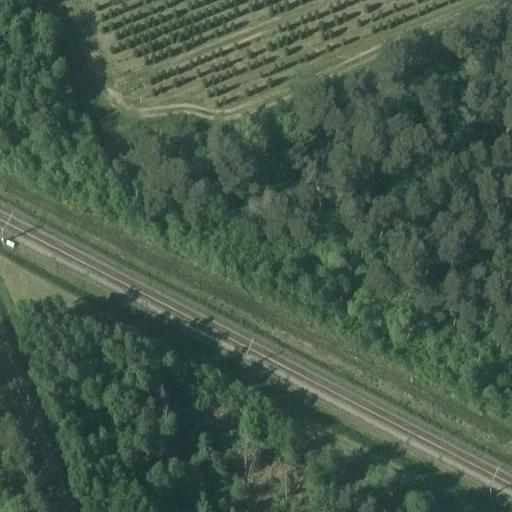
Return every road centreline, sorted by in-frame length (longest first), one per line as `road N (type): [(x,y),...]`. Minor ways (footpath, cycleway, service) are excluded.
road 1 (track): [(511,429),(132,235)]
road 2 (track): [(136,143),(493,0)]
road 3 (track): [(79,0),(148,173)]
